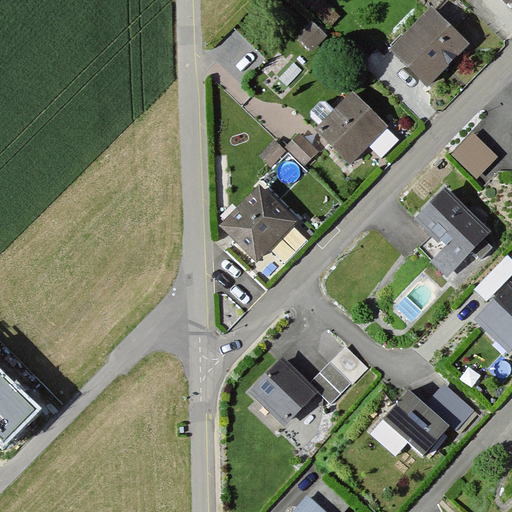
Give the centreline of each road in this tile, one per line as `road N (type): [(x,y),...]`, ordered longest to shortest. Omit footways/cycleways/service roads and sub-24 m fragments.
road 1 (residential): [(198,383),(511,65)]
road 2 (residential): [(184,0),(198,383)]
road 3 (residential): [(198,383),(200,511)]
